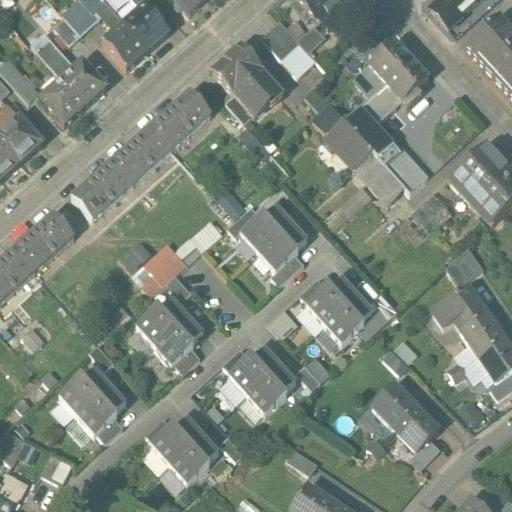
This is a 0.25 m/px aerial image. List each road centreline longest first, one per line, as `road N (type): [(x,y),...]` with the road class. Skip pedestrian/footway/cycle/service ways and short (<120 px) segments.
road 1 (residential): [(58,511),(76,484),(334,260)]
road 2 (residential): [(255,0),(0,231)]
road 3 (residential): [(398,12),(511,136)]
road 4 (residential): [(511,427),(421,511)]
